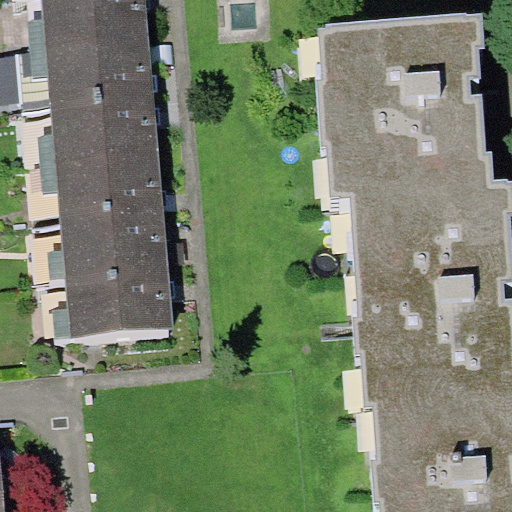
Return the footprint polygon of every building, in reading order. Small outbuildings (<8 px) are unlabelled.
[(42,0),(47,54),(149,46),(144,0),(42,0)] [(328,146),(331,195),(351,193),(496,185),(495,178),(494,150),(486,150),(483,93),(472,93),(472,78),(482,78),(480,48),(484,48),(482,12),(325,21),(325,28),(318,28),(322,79),(316,80),(320,146),(328,146)] [(47,54),(52,110),(153,102),(149,46),(47,54)] [(52,110),(56,171),(158,162),(153,102),(52,110)] [(56,171),(61,230),(163,221),(158,162),(56,171)] [(496,185),(351,193),(358,316),(354,316),(356,351),(364,350),(365,370),(511,361),(511,297),(506,298),(505,282),(511,281),(511,221),(511,214),(511,179),(508,180),(508,177),(495,178),(496,185)] [(61,230),(66,282),(167,274),(163,221),(61,230)] [(167,274),(66,282),(70,337),(172,329),(167,274)] [(511,511),(511,361),(365,370),(367,405),(374,405),(377,459),(371,460),(374,501),(380,501),(380,511),(511,511)]
